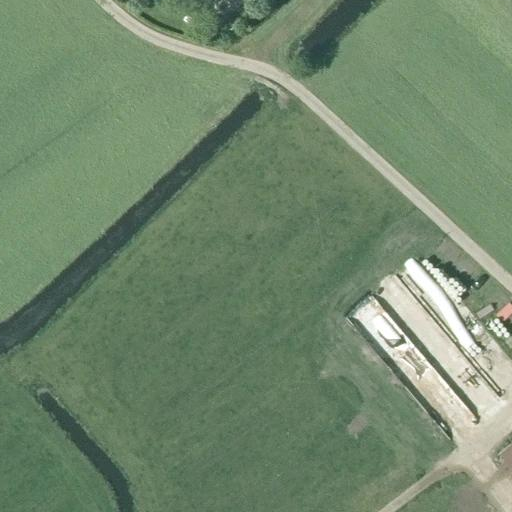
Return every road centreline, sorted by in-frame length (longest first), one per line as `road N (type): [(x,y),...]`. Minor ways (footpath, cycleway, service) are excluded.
road 1 (unclassified): [(511,287),(288,83),(160,42),(101,0)]
road 2 (track): [(511,411),(386,511)]
